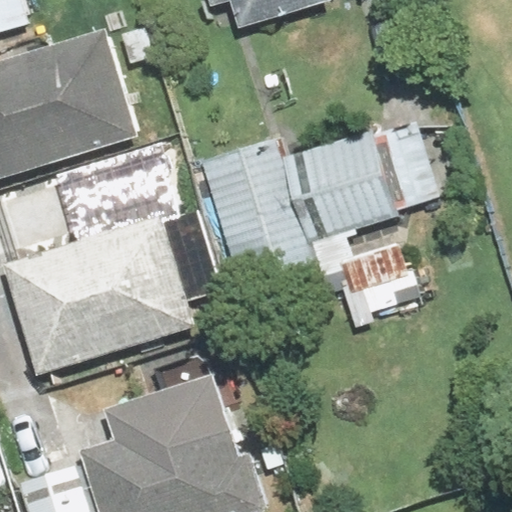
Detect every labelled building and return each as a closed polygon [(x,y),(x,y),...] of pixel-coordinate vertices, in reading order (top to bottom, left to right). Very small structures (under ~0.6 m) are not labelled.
[(211,0),(223,44),(356,10),(353,0),(211,0)] [(140,29),(0,64),(0,234),(2,244),(109,217),(95,163),(169,144),(140,29)] [(433,95),(209,151),(233,246),(457,189),(433,95)] [(20,255),(50,375),(224,331),(194,211),(20,255)] [(419,248),(363,269),(381,318),(437,298),(419,248)] [(35,455),(49,511),(282,511),(244,363),(113,396),(122,433),(35,455)]
